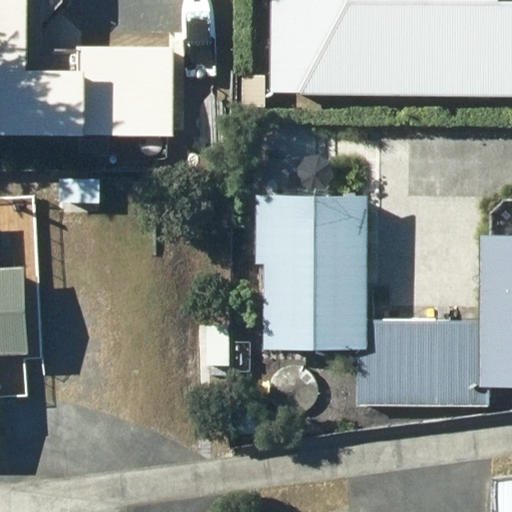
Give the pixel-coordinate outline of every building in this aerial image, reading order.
[(0,0),(0,125),(169,126),(170,40),(75,39),(75,60),(26,60),(26,0),(0,0)] [(511,0),(343,0),(345,86),(511,84),(511,0)] [(243,76),(243,108),(264,108),(264,76),(243,76)] [(364,314),(364,189),(257,189),(257,256),(262,256),(262,338),(357,338),(357,397),(488,397),(488,378),(511,378),(511,228),(479,228),(479,314),(364,314)] [(0,346),(29,345),(25,258),(0,259),(0,346)] [(263,398),(232,399),(233,430),(264,429),(263,398)] [(511,511),(511,473),(490,474),(489,511),(511,511)]
